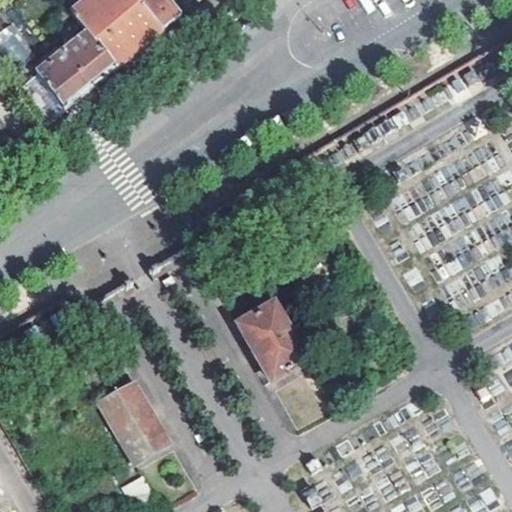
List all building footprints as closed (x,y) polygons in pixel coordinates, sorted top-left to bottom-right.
[(139,52),(163,33),(137,0),(92,0),(74,15),(90,35),(118,70),(123,65),(139,52)] [(137,0),(163,33),(183,17),(169,0),(137,0)] [(98,85),(118,70),(90,35),(39,77),(65,112),(78,101),(98,85)] [(0,165),(20,150),(0,125),(0,165)] [(240,327),(273,382),(308,362),(275,306),(240,327)] [(170,443),(137,387),(102,407),(135,463),(170,443)] [(124,487),(136,505),(153,494),(140,476),(124,487)]
